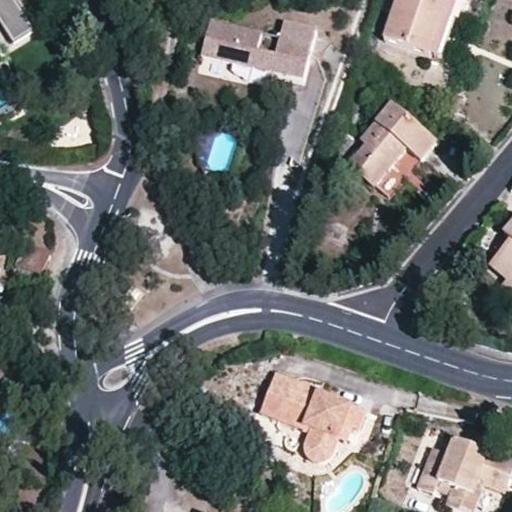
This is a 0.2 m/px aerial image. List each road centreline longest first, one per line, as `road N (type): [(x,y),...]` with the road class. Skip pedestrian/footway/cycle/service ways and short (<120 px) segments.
road 1 (track): [(271,304),(278,244),(369,0)]
road 2 (residential): [(373,338),(419,269),(511,161)]
road 3 (tertiary): [(329,322),(271,304),(233,304),(119,356)]
road 4 (tertiary): [(145,376),(166,353),(212,331),(254,321),(329,322)]
road 5 (tertiary): [(100,0),(130,135),(117,191)]
road 6 (tertiary): [(373,338),(511,380)]
road 7 (unknown): [(175,0),(161,97),(129,125)]
road 8 (tertiary): [(87,481),(145,376)]
road 9 (tertiary): [(103,227),(75,305),(74,342)]
